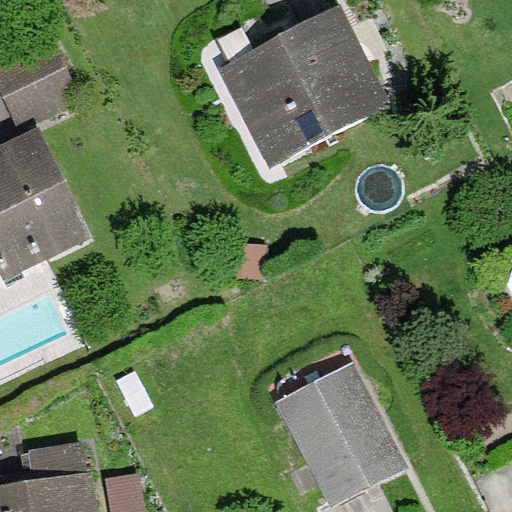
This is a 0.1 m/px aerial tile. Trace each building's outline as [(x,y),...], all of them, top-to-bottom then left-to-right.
[(271,167),(388,107),(339,11),(222,71),(271,167)] [(0,92),(18,130),(78,101),(49,42),(0,65),(0,92)] [(0,279),(86,239),(36,135),(0,152),(0,279)] [(267,280),(268,244),(234,243),(233,279),(267,280)] [(330,510),(404,473),(352,366),(277,403),(330,510)] [(0,511),(92,511),(81,446),(30,455),(34,475),(0,480),(0,511)] [(144,511),(139,476),(105,481),(110,511),(144,511)]
